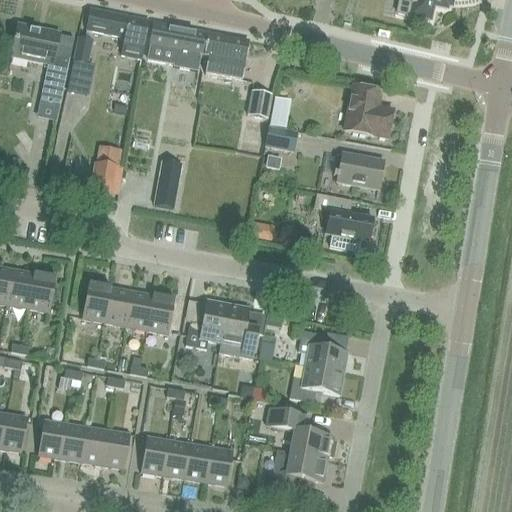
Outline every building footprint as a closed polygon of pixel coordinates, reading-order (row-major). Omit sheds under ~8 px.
[(399,0),(396,15),(430,22),(433,8),(446,11),(447,8),(451,8),(452,0),(399,0)] [(84,34),(122,41),(119,58),(141,63),(145,44),(142,43),(146,23),(89,11),(84,34)] [(202,58),(207,35),(152,24),(147,47),(176,53),(173,68),(194,73),(197,57),(202,58)] [(68,60),(53,57),(58,35),(42,31),(42,33),(36,32),(37,30),(17,26),(8,65),(9,65),(10,59),(46,67),(40,96),(60,100),(68,60)] [(249,43),(207,35),(202,58),(208,59),(204,79),(241,86),(249,43)] [(77,40),(72,63),(66,91),(87,96),(93,68),(86,66),(91,43),(77,40)] [(388,141),(393,113),(377,110),(380,93),(352,88),(344,134),(372,139),(372,138),(388,141)] [(265,123),(269,99),(252,95),(247,120),(265,123)] [(293,156),(296,136),(269,131),(265,151),(293,156)] [(96,148),(89,194),(111,197),(119,152),(96,148)] [(379,194),(384,164),(343,156),(337,187),(379,194)] [(161,163),(153,207),(173,210),(181,167),(161,163)] [(316,197),(314,212),(330,215),(325,238),(332,239),(330,251),(359,256),(361,244),(369,245),(373,222),(349,217),(352,204),(316,197)] [(274,229),(252,225),(249,240),(271,243),(274,229)] [(0,308),(6,309),(12,271),(0,268),(0,308)] [(28,313),(34,275),(12,271),(6,309),(28,313)] [(55,279),(34,275),(28,313),(48,317),(55,279)] [(103,327),(109,290),(87,286),(80,323),(103,327)] [(125,331),(131,294),(109,290),(103,327),(125,331)] [(147,335),(153,298),(131,294),(125,331),(147,335)] [(174,301),(153,298),(147,335),(167,338),(174,301)] [(220,348),(228,308),(206,304),(202,327),(190,325),(185,349),(206,353),(207,345),(219,347),(220,348)] [(249,312),(228,308),(220,348),(219,347),(218,356),(252,362),(257,338),(245,336),(249,312)] [(306,357),(304,369),(343,376),(346,355),(323,350),(326,338),(301,334),(297,355),(306,357)] [(274,347),(261,345),(259,361),(272,364),(274,347)] [(18,357),(20,348),(12,346),(10,355),(18,357)] [(29,350),(20,348),(18,357),(27,358),(29,350)] [(129,377),(137,378),(139,370),(140,361),(132,360),(129,377)] [(11,371),(13,363),(5,361),(3,370),(11,371)] [(95,371),(96,362),(88,361),(86,369),(95,371)] [(105,364),(96,362),(95,371),(103,372),(105,364)] [(21,364),(13,363),(11,371),(14,372),(12,379),(18,380),(21,364)] [(339,398),(343,376),(304,369),(302,382),(292,380),(288,402),(312,406),(315,394),(339,398)] [(148,372),(139,370),(137,378),(146,380),(148,372)] [(71,382),(73,374),(65,372),(63,381),(71,382)] [(81,375),(73,374),(71,382),(80,384),(81,375)] [(114,390),(116,382),(108,380),(106,389),(114,390)] [(124,383),(116,382),(114,390),(123,392),(124,383)] [(174,401),(176,392),(167,391),(166,399),(174,401)] [(270,394),(253,391),(251,404),(267,407),(270,394)] [(184,394),(176,392),(174,401),(183,403),(184,394)] [(217,409),(218,400),(210,399),(208,408),(217,409)] [(226,402),(218,400),(217,409),(225,411),(226,402)] [(268,412),(265,428),(293,433),(289,455),(327,463),(328,460),(332,460),(336,444),(331,443),(332,439),(305,434),(308,420),(268,412)] [(27,419),(6,416),(0,453),(21,457),(27,419)] [(59,464),(65,426),(43,422),(37,460),(59,464)] [(81,467),(87,429),(65,426),(59,464),(81,467)] [(103,471),(109,433),(87,429),(81,467),(103,471)] [(130,436),(109,433),(103,471),(123,474),(130,436)] [(161,480),(168,442),(146,439),(139,476),(161,480)] [(184,483),(190,446),(168,442),(161,480),(184,483)] [(206,487),(212,450),(190,446),(184,483),(206,487)] [(233,453),(212,450),(206,487),(227,490),(233,453)] [(270,473),(266,491),(293,496),(296,480),(323,486),(327,463),(289,455),(276,452),(272,474),(270,473)]
